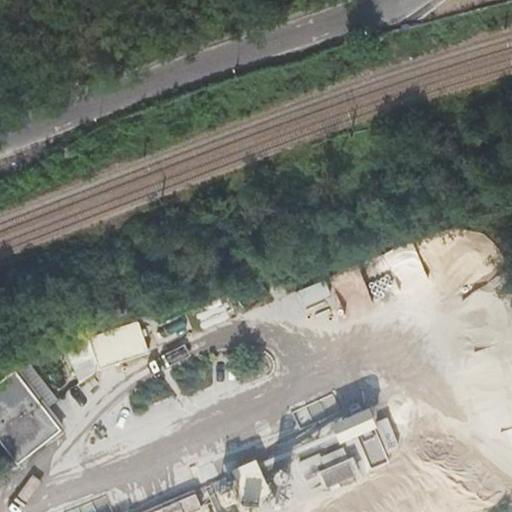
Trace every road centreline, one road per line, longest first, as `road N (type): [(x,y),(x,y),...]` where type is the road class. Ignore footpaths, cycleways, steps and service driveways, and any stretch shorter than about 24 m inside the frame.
road 1 (track): [(0,505),(454,297),(511,389)]
road 2 (residential): [(383,0),(0,146)]
